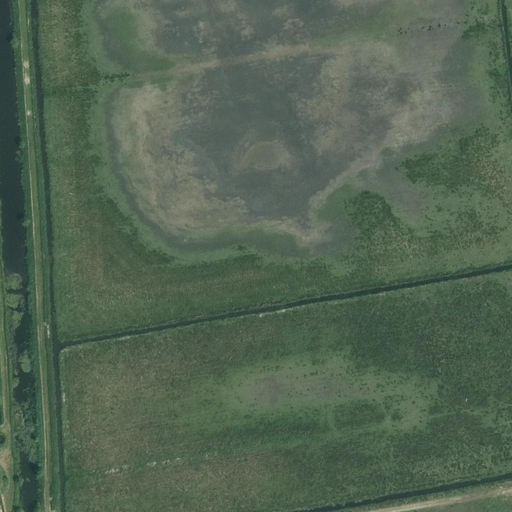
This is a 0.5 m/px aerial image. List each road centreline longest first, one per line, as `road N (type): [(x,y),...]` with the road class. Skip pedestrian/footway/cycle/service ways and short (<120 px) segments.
road 1 (track): [(22,0),(49,511)]
road 2 (track): [(511,489),(389,511)]
